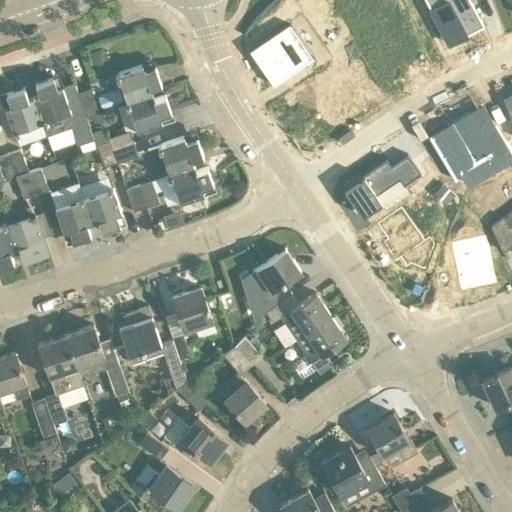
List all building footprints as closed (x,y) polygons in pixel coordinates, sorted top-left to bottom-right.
[(424,0),(448,44),(467,34),(466,34),(483,25),(470,0),(424,0)] [(399,2),(371,17),(399,70),(427,55),(399,2)] [(289,24),(250,51),(273,85),(313,58),(289,24)] [(87,53),(92,66),(103,63),(98,49),(87,53)] [(328,63),(281,95),(312,136),(359,104),(328,63)] [(127,102),(152,94),(150,88),(161,84),(155,66),(143,70),(142,65),(117,73),(117,75),(115,75),(116,79),(119,78),(127,102)] [(74,84),(62,87),(57,89),(53,78),(35,84),(39,95),(33,97),(42,122),(46,135),(47,136),(71,128),(77,145),(93,140),(74,84)] [(85,115),(98,111),(90,87),(78,91),(85,115)] [(42,122),(33,97),(28,99),(24,88),(6,94),(10,105),(4,107),(13,131),(14,131),(15,133),(20,132),(19,129),(41,122),(42,122)] [(102,110),(124,103),(119,89),(97,97),(102,110)] [(127,109),(129,108),(137,131),(162,122),(160,117),(171,113),(165,95),(154,99),(152,94),(127,102),(128,104),(126,104),(127,109)] [(511,100),(503,104),(511,126),(511,100)] [(511,161),(511,152),(492,118),(478,127),(469,111),(428,135),(454,180),(495,155),(502,167),(511,161)] [(106,138),(108,141),(111,151),(134,143),(130,133),(129,130),(125,131),(106,138)] [(169,174),(194,165),(192,160),(203,156),(197,138),(186,142),(184,136),(159,145),(160,147),(157,148),(159,152),(161,152),(169,174)] [(115,162),(111,151),(108,141),(95,146),(96,147),(97,147),(103,166),(115,162)] [(111,151),(115,162),(138,154),(134,143),(111,151)] [(29,173),(28,171),(19,148),(7,153),(14,174),(15,174),(15,176),(27,173),(29,173)] [(0,179),(14,174),(7,153),(0,155),(0,179)] [(344,189),(343,191),(360,215),(378,203),(373,196),(398,179),(403,186),(419,175),(406,155),(389,166),(385,159),(343,188),(344,189)] [(171,180),(179,203),(204,194),(202,189),(213,185),(207,167),(195,171),(194,165),(169,174),(170,175),(167,176),(169,181),(171,180)] [(27,173),(34,193),(48,189),(40,167),(28,171),(29,173),(27,173)] [(23,197),(34,193),(27,173),(15,176),(23,197)] [(158,202),(151,180),(125,189),(133,211),(158,202)] [(443,182),(433,193),(446,205),(456,194),(443,182)] [(83,197),(92,222),(98,220),(101,232),(119,226),(116,214),(121,212),(112,187),(111,185),(107,186),(107,188),(85,196),(83,197)] [(86,224),(92,222),(83,197),(82,194),(78,196),(78,198),(54,206),(63,232),(69,230),(72,242),(90,235),(86,224)] [(39,241),(44,239),(35,213),(6,222),(15,249),(20,247),(24,258),(42,252),(39,241)] [(511,237),(507,227),(502,216),(490,226),(502,252),(511,247),(511,237)] [(167,228),(164,219),(156,222),(159,231),(167,228)] [(10,251),(15,249),(6,222),(0,224),(0,266),(13,262),(10,251)] [(483,238),(449,248),(462,294),(497,284),(483,238)] [(274,305),(291,293),(284,283),(301,272),(285,248),(255,268),(270,290),(257,299),(265,311),(274,305)] [(212,320),(207,306),(200,287),(172,297),(184,330),(212,320)] [(296,339),(331,315),(315,292),(298,304),(291,293),(274,305),(265,311),(272,321),(280,316),(284,322),(295,339),(296,339)] [(178,359),(172,339),(161,342),(148,305),(125,313),(129,323),(118,327),(131,363),(145,358),(163,351),(175,387),(185,379),(179,359),(178,359)] [(331,315),(296,339),(316,369),(329,360),(325,353),(346,338),(331,315)] [(65,334),(77,368),(102,359),(105,358),(99,340),(93,324),(65,334)] [(178,359),(179,359),(190,355),(182,333),(171,336),(172,339),(178,359)] [(52,377),(77,368),(65,334),(37,344),(49,378),(52,377)] [(261,354),(253,345),(244,334),(232,345),(249,364),(261,354)] [(239,373),(249,364),(232,345),(222,354),(236,370),(239,373)] [(0,356),(0,392),(13,388),(16,397),(29,393),(15,352),(0,356)] [(105,358),(102,359),(105,367),(115,395),(116,394),(126,391),(128,390),(118,363),(115,354),(105,358)] [(327,361),(317,368),(316,369),(319,374),(330,366),(327,361)] [(511,365),(482,379),(495,407),(511,399),(511,365)] [(266,403),(244,378),(223,397),(244,421),(266,403)] [(204,398),(194,389),(185,380),(177,388),(197,409),(205,400),(204,398)] [(126,391),(116,394),(119,401),(128,398),(126,391)] [(44,396),(53,423),(66,418),(57,392),(44,396)] [(52,423),(53,423),(44,396),(30,401),(43,438),(38,439),(49,471),(67,465),(52,423)] [(367,428),(377,445),(382,455),(396,448),(403,460),(417,452),(410,438),(408,439),(393,413),(367,428)] [(104,428),(112,425),(120,422),(118,415),(110,417),(102,419),(104,428)] [(227,439),(198,416),(190,425),(178,416),(164,434),(175,442),(174,444),(186,454),(190,448),(209,462),(227,439)] [(168,446),(145,430),(137,441),(160,457),(168,446)] [(75,442),(68,437),(60,440),(65,453),(77,448),(75,442)] [(384,483),(378,472),(368,455),(358,461),(349,445),(321,461),(340,495),(369,479),(374,488),(384,483)] [(195,483),(164,462),(158,471),(147,463),(128,489),(144,501),(152,491),(178,508),(195,483)] [(79,487),(68,471),(51,484),(62,499),(79,487)] [(401,511),(419,503),(418,501),(425,497),(419,486),(409,491),(406,486),(391,494),(401,511)] [(335,511),(325,493),(314,499),(308,489),(280,505),(283,511),(335,511)] [(458,511),(451,498),(427,511),(458,511)]
